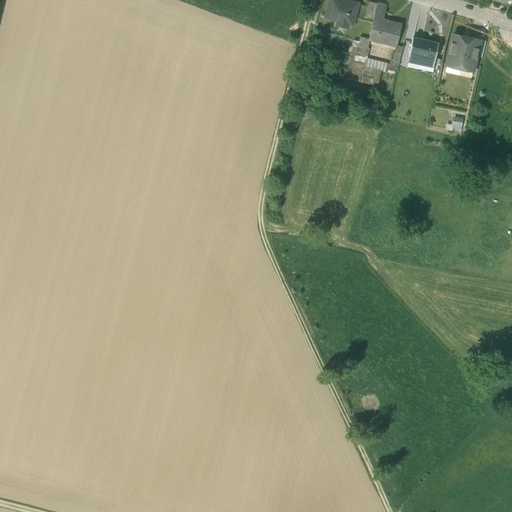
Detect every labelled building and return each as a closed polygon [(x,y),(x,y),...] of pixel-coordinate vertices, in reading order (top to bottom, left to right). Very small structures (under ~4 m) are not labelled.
[(338,26),(350,29),(356,8),(350,6),(352,2),(345,0),(330,0),(326,18),(339,21),(338,26)] [(364,16),(374,18),(374,17),(377,4),(368,1),(364,16)] [(374,17),(383,20),(386,6),(377,4),(374,17)] [(383,20),(374,17),(374,18),(368,40),(369,40),(395,47),(396,47),(402,25),(383,20)] [(470,37),(464,36),(463,37),(453,35),(446,66),(473,72),(480,41),(469,38),(470,37)] [(369,40),(368,40),(359,37),(348,79),(377,87),(381,71),(386,73),(387,72),(394,74),(395,69),(396,69),(402,48),(396,47),(395,47),(392,59),(390,59),(388,64),(366,58),(369,49),(367,48),(369,40)] [(438,43),(412,38),(408,57),(417,59),(417,61),(419,64),(421,65),(424,62),(425,61),(434,63),(438,43)] [(454,116),(451,129),(461,131),(463,117),(454,116)]
